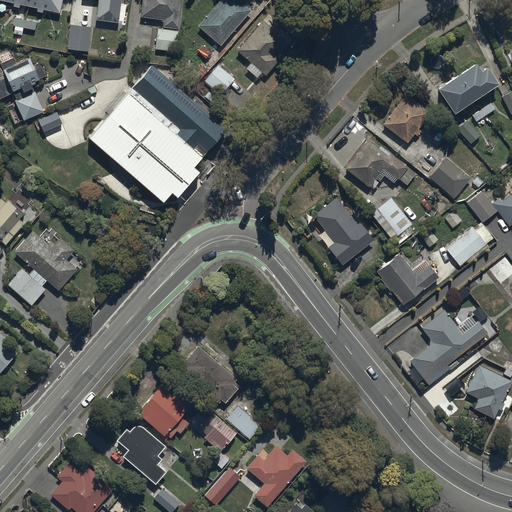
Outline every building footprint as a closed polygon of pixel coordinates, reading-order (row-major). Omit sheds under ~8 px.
[(63,0),(0,0),(0,1),(15,5),(14,8),(22,10),(22,7),(39,11),(38,13),(45,15),(46,11),(60,15),(63,0)] [(95,0),(100,1),(98,22),(118,24),(120,0),(95,0)] [(157,28),(154,51),(174,54),(178,31),(181,0),(141,0),(140,18),(164,21),(163,29),(157,28)] [(250,13),(235,0),(220,0),(197,28),(221,48),(250,13)] [(262,22),(235,51),(265,78),(280,62),(274,56),(286,43),(262,22)] [(91,28),(71,25),(68,51),(88,53),(91,28)] [(0,100),(14,96),(23,122),(44,115),(33,87),(36,86),(36,84),(39,83),(31,60),(17,66),(13,54),(0,58),(0,63),(2,69),(0,69),(0,100)] [(474,65),(435,89),(452,114),(496,84),(485,67),(479,71),(474,65)] [(226,132),(152,66),(88,137),(163,203),(171,194),(177,198),(199,173),(193,168),(205,155),(226,132)] [(218,67),(204,82),(219,96),(232,81),(218,67)] [(511,91),(501,97),(511,117),(511,116),(511,91)] [(430,115),(405,97),(382,126),(407,145),(414,136),(417,138),(421,133),(418,131),(430,115)] [(490,105),(472,116),(475,122),(493,110),(490,105)] [(38,121),(43,133),(44,134),(62,127),(57,114),(38,121)] [(480,136),(465,122),(456,131),(471,145),(480,136)] [(366,189),(374,179),(379,183),(383,177),(393,185),(396,181),(397,182),(400,179),(407,186),(415,176),(380,148),(378,150),(368,142),(344,170),(366,189)] [(469,180),(444,159),(428,178),(453,199),(469,180)] [(496,176),(489,168),(472,182),(477,188),(482,184),(484,186),(496,176)] [(465,203),(466,204),(482,224),(496,213),(479,191),(465,203)] [(498,199),(491,205),(509,227),(511,224),(511,194),(501,203),(498,199)] [(0,257),(6,251),(8,253),(17,243),(13,239),(25,226),(20,221),(24,217),(8,202),(6,205),(1,200),(0,201),(0,257)] [(371,216),(388,236),(393,232),(397,238),(402,234),(406,239),(412,234),(408,228),(411,225),(390,200),(371,216)] [(337,201),(313,217),(332,245),(327,249),(339,267),(373,243),(359,224),(357,226),(350,217),(353,215),(348,208),(344,211),(337,201)] [(459,267),(494,240),(480,222),(445,249),(459,267)] [(436,241),(428,230),(419,237),(428,248),(436,241)] [(58,292),(76,271),(66,262),(73,253),(58,241),(51,249),(31,232),(13,254),(33,271),(29,275),(22,269),(8,286),(32,307),(46,290),(43,288),(48,283),(58,292)] [(424,262),(411,272),(398,255),(376,273),(405,308),(439,279),(424,262)] [(511,278),(511,268),(503,256),(489,267),(503,285),(511,278)] [(411,364),(428,386),(450,369),(448,367),(488,335),(479,324),(476,326),(470,319),(456,330),(441,312),(421,329),(434,345),(411,364)] [(0,373),(18,353),(8,345),(10,343),(0,335),(0,373)] [(182,366),(184,367),(190,372),(182,381),(196,393),(201,388),(219,403),(220,401),(224,405),(239,387),(234,383),(236,381),(197,348),(182,366)] [(501,405),(502,403),(511,383),(478,367),(465,394),(478,400),(473,410),(493,420),(497,413),(498,411),(500,412),(503,406),(501,405)] [(452,371),(436,384),(448,399),(464,387),(452,371)] [(151,431),(164,442),(169,438),(171,440),(176,434),(179,435),(188,424),(181,418),(190,408),(164,385),(138,413),(136,416),(152,429),(151,431)] [(204,407),(190,423),(205,436),(203,438),(220,454),(236,435),(204,407)] [(250,418),(236,407),(224,421),(249,441),(260,428),(250,419),(250,418)] [(126,427),(117,437),(128,447),(123,454),(155,481),(164,469),(157,463),(161,457),(156,453),(164,444),(142,425),(141,425),(141,424),(140,424),(139,424),(138,424),(137,424),(136,424),(135,424),(134,424),(133,425),(132,425),(132,426),(131,426),(131,427),(130,427),(130,428),(130,429),(129,429),(129,430),(129,431),(126,427)] [(253,497),(265,508),(306,464),(292,451),(286,457),(276,448),(263,461),(258,456),(246,470),(263,486),(253,497)] [(61,482),(50,495),(68,511),(70,508),(74,511),(93,511),(113,490),(91,472),(86,472),(83,476),(81,474),(87,467),(80,461),(73,469),(68,465),(56,478),(61,482)] [(229,469),(205,497),(216,507),(241,478),(229,469)] [(161,490),(153,500),(167,511),(173,511),(179,505),(161,490)]
